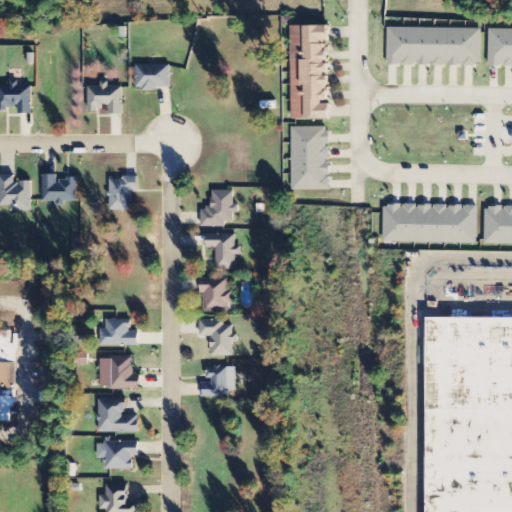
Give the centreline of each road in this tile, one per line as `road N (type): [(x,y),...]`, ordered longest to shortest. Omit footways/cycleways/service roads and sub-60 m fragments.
road 1 (residential): [(0,143),(171,143),(169,511)]
road 2 (residential): [(363,159),(377,174),(511,177),(496,98),(361,96)]
road 3 (residential): [(359,0),(363,159)]
